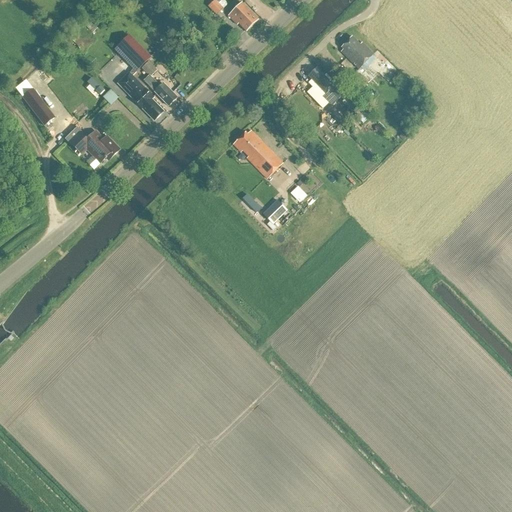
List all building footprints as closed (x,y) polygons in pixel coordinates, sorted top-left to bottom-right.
[(208,7),(217,16),(223,9),(215,0),(208,7)] [(239,25),(247,33),(259,22),(242,4),(229,17),(238,26),(239,25)] [(71,40),(80,49),(78,51),(83,56),(86,53),(87,52),(86,51),(97,41),(84,28),(71,40)] [(130,37),(115,51),(136,73),(151,58),(130,37)] [(361,69),(374,56),(362,44),(360,46),(352,38),(341,49),(343,51),(341,53),(359,71),(361,69)] [(157,71),(149,63),(142,69),(151,78),(157,71)] [(328,104),(340,93),(330,83),(331,81),(327,76),(325,77),(317,69),(308,78),(325,96),(322,98),(328,104)] [(361,91),(372,80),(361,69),(359,71),(352,78),(357,82),(354,84),(361,91)] [(357,82),(352,78),(345,71),(335,80),(347,92),(354,84),(357,82)] [(118,85),(134,101),(142,110),(142,109),(155,122),(164,113),(151,101),(154,99),(145,90),(129,74),(118,85)] [(169,108),(177,99),(163,85),(160,88),(149,77),(144,82),(169,108)] [(110,89),(103,97),(111,105),(118,97),(110,89)] [(369,118),(349,97),(342,103),(363,125),(369,118)] [(52,121),(47,113),(39,120),(44,127),(52,121)] [(267,181),(283,165),(251,132),(247,136),(245,134),(233,146),(241,154),(243,152),(248,158),(247,160),(267,181)] [(87,142),(79,133),(69,143),(81,156),(87,150),(101,164),(106,159),(109,161),(119,151),(106,138),(103,141),(95,133),(87,142)] [(300,203),(306,197),(298,188),(291,194),(300,203)] [(272,226),(287,212),(277,202),(262,216),(272,226)]
